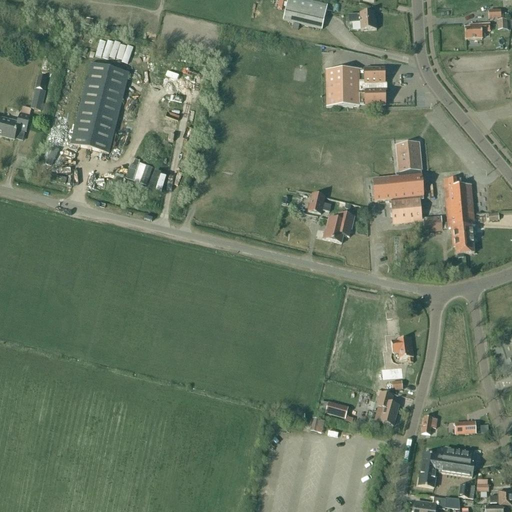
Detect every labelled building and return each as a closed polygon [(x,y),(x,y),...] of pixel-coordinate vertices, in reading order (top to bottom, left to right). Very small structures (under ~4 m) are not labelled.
[(322,30),(327,7),(298,0),(287,0),(283,21),(322,30)] [(500,19),(500,11),(488,12),(488,20),(500,19)] [(359,16),(348,16),(348,24),(354,24),(354,32),(360,31),(360,32),(376,31),(375,22),(373,22),(373,14),(359,15),(359,16)] [(497,21),(497,32),(507,31),(506,21),(497,21)] [(481,33),(489,33),(489,25),(471,26),(471,29),(464,29),(465,41),(482,40),(481,33)] [(74,45),(86,49),(91,34),(79,30),(74,45)] [(96,35),(91,51),(133,64),(138,47),(133,46),(96,35)] [(108,155),(129,75),(90,65),(70,145),(108,155)] [(358,73),(358,71),(326,72),(326,109),(359,108),(359,106),(365,106),(365,107),(385,107),(384,70),(364,71),(364,73),(358,73)] [(37,78),(34,90),(43,92),(46,80),(37,78)] [(34,90),(29,109),(40,112),(45,93),(43,92),(34,90)] [(22,108),(21,115),(29,117),(31,110),(22,108)] [(25,133),(29,118),(20,116),(17,124),(0,119),(0,138),(14,142),(16,131),(25,133)] [(154,132),(143,143),(147,148),(158,136),(154,132)] [(160,152),(168,153),(169,135),(161,135),(160,152)] [(418,145),(396,147),(399,174),(395,175),(395,179),(372,181),(374,203),(391,202),(393,226),(421,223),(417,184),(416,173),(421,173),(418,145)] [(157,166),(160,149),(152,148),(149,165),(157,166)] [(134,184),(147,186),(151,166),(139,164),(134,184)] [(164,194),(167,175),(154,173),(150,191),(164,194)] [(460,187),(460,180),(443,182),(444,189),(447,230),(450,230),(452,247),(455,247),(456,256),(457,256),(457,259),(463,259),(463,256),(474,255),(471,228),(474,228),(471,187),(460,187)] [(325,199),(312,195),(307,214),(320,217),(322,212),(329,213),(331,206),(323,204),(325,199)] [(349,239),(351,231),(354,219),(342,216),(340,223),(330,220),(327,233),(324,232),(322,241),(325,241),(341,245),(343,237),(349,239)] [(423,235),(442,233),(442,231),(447,231),(446,226),(441,226),(441,218),(422,220),(423,235)] [(392,370),(382,371),(383,381),(403,378),(402,368),(400,369),(399,361),(407,360),(408,365),(413,364),(412,359),(413,359),(410,340),(396,342),(390,343),(392,354),(390,355),(392,370)] [(392,393),(402,391),(401,382),(391,383),(392,393)] [(376,413),(374,421),(379,423),(393,427),(398,408),(390,405),(392,398),(380,395),(377,408),(376,413)] [(328,405),(325,414),(344,419),(347,410),(328,405)] [(435,427),(436,420),(424,418),(421,435),(430,437),(431,427),(435,427)] [(320,435),(321,434),(323,422),(314,420),(312,420),(312,422),(310,432),(320,435)] [(475,434),(474,424),(454,425),(455,436),(475,434)] [(443,449),(442,459),(438,458),(422,455),(418,488),(433,490),(436,474),(471,479),(474,463),(469,463),(470,453),(443,449)] [(476,481),(476,493),(480,493),(480,499),(486,499),(486,493),(488,494),(488,486),(487,486),(487,482),(476,481)] [(472,501),(474,489),(460,487),(458,499),(472,501)] [(511,508),(511,493),(498,493),(498,498),(489,499),(489,505),(498,505),(498,509),(511,508)] [(445,499),(445,501),(433,500),(433,506),(415,504),(414,511),(434,511),(434,510),(444,511),(444,509),(459,511),(458,501),(445,499)]
